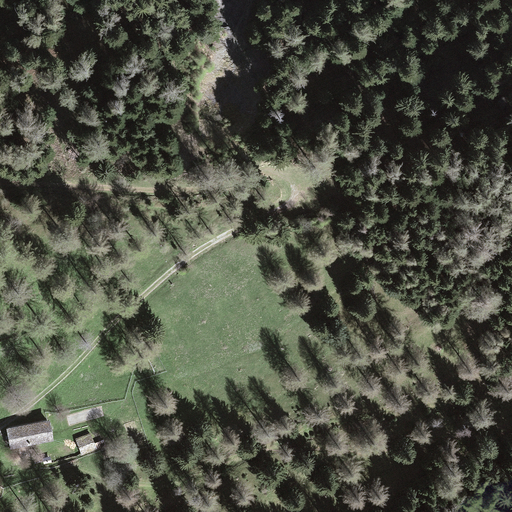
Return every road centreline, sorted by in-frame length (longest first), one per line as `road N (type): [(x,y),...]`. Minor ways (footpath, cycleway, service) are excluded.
road 1 (track): [(0,426),(64,377),(193,253),(296,199),(275,172),(205,190),(0,184)]
road 2 (track): [(267,446),(150,484),(88,470),(0,465)]
road 3 (track): [(511,380),(318,425),(267,446)]
